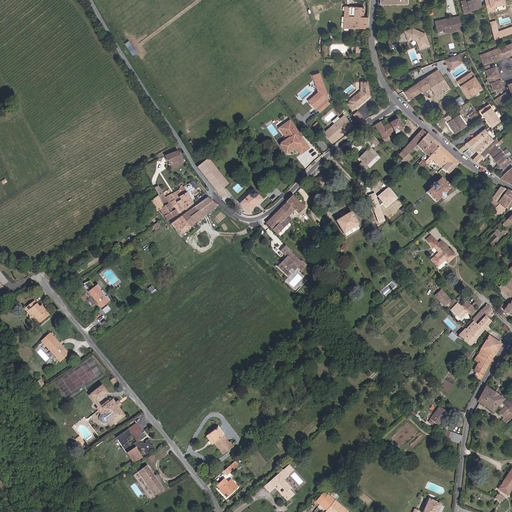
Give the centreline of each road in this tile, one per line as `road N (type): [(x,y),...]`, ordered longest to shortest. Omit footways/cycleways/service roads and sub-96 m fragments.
road 1 (residential): [(88,0),(189,160),(242,217),(270,211),(398,102)]
road 2 (residential): [(216,511),(41,277)]
road 3 (residential): [(511,334),(472,404),(456,511)]
road 4 (residential): [(398,102),(460,158),(511,187)]
